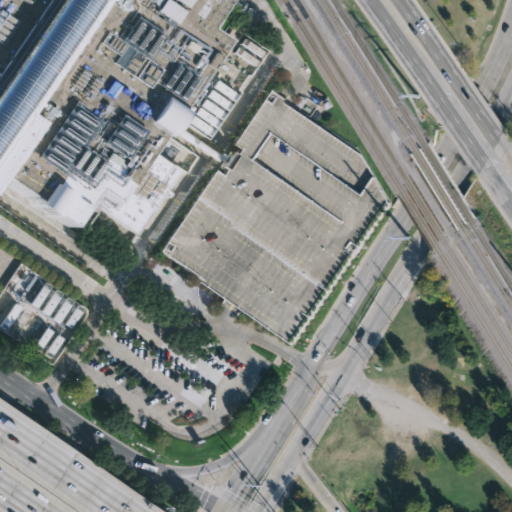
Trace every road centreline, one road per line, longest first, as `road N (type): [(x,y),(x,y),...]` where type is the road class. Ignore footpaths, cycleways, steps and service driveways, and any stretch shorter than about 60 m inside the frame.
road 1 (secondary): [(511,14),(482,84),(319,346)]
road 2 (secondary): [(375,315),(511,85)]
road 3 (secondary): [(141,468),(0,372)]
road 4 (motorway): [(120,511),(0,428)]
road 5 (secondary): [(270,425),(203,468),(141,468)]
road 6 (residential): [(401,406),(484,448),(511,476)]
